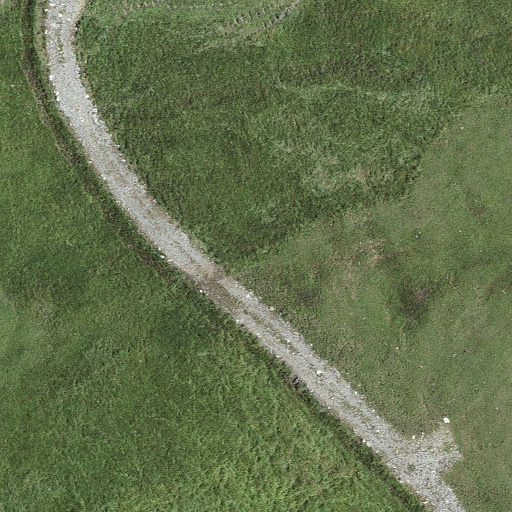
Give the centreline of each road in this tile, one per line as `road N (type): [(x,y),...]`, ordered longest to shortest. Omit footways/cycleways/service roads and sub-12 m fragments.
road 1 (track): [(69,0),(61,9),(61,56),(88,123),(139,202),(199,271),(412,460),(450,511)]
road 2 (track): [(412,460),(451,442),(511,363)]
